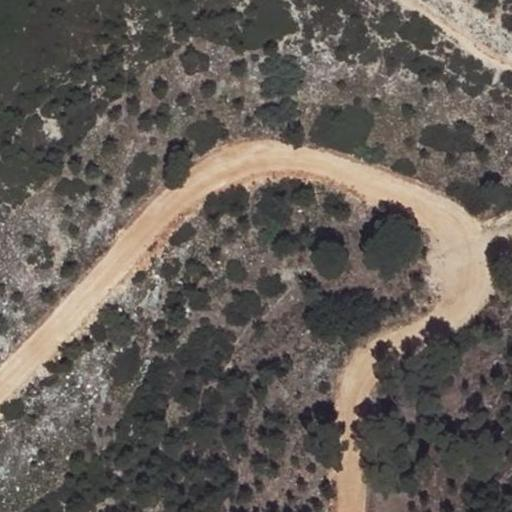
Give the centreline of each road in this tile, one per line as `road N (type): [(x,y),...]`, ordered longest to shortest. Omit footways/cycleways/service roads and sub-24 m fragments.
road 1 (track): [(352,511),(364,379),(462,313),(491,262),(470,224),(356,177),(285,156),(214,164),(161,207),(0,385)]
road 2 (track): [(401,0),(511,75)]
